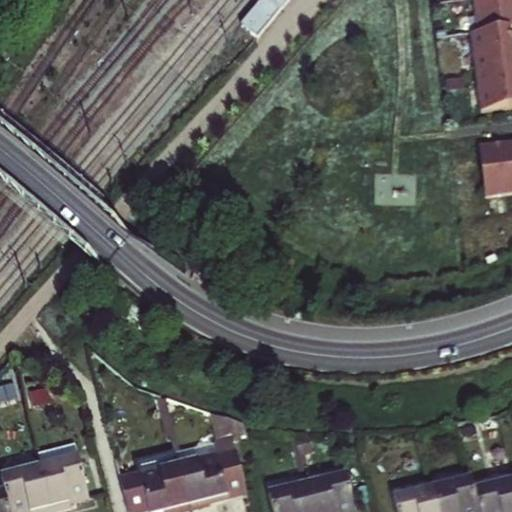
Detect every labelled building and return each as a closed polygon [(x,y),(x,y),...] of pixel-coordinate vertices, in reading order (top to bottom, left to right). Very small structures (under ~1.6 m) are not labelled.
[(263,0),(242,26),(258,39),(291,0),(263,0)] [(511,0),(482,0),(488,45),(511,41),(511,0)] [(484,82),(511,78),(511,41),(488,45),(480,46),(484,82)] [(511,78),(484,82),(488,118),(511,114),(511,78)] [(511,148),(492,151),(477,153),(483,203),(511,199),(511,148)] [(0,413),(17,409),(13,395),(0,399),(0,413)] [(176,454),(161,399),(156,397),(171,456),(176,454)] [(176,454),(180,453),(167,401),(161,399),(176,454)] [(218,458),(179,468),(190,511),(192,511),(210,507),(209,503),(220,500),(248,493),(234,440),(233,436),(229,420),(211,414),(218,440),(214,441),(215,445),(218,458)] [(247,437),(243,424),(229,420),(233,436),(234,440),(247,437)] [(465,439),(474,437),(471,424),(462,427),(465,439)] [(306,434),(294,434),(296,439),(300,456),(311,453),(306,434)] [(304,487),(308,486),(300,456),(296,439),(292,440),(304,487)] [(176,454),(179,468),(218,458),(215,445),(180,453),(176,454)] [(79,503),(90,500),(79,460),(40,470),(51,511),(63,511),(71,510),(70,505),(79,503)] [(190,511),(179,468),(141,477),(140,476),(121,481),(128,511),(190,511)] [(51,511),(40,470),(2,480),(5,495),(9,511),(51,511)] [(355,511),(347,477),(308,487),(314,511),(355,511)] [(479,511),(475,494),(472,481),(433,491),(438,511),(479,511)] [(511,511),(511,484),(475,494),(479,511),(511,511)] [(314,511),(308,487),(269,497),(273,511),(314,511)] [(438,511),(433,491),(394,501),(397,511),(438,511)] [(0,511),(9,511),(5,495),(0,495),(0,511)]
